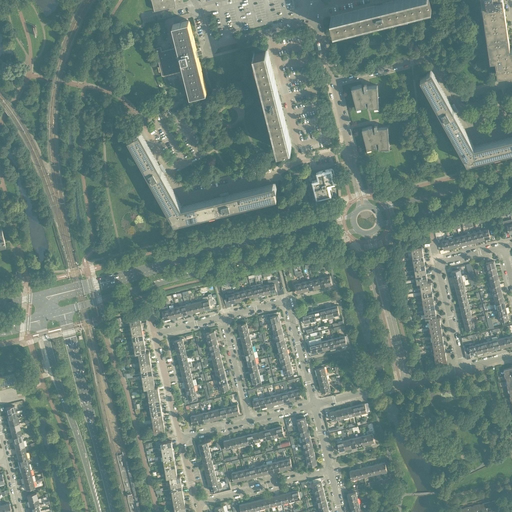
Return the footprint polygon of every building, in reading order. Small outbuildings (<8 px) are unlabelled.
[(176,4),(175,0),(152,0),(155,10),(176,4)] [(334,30),(432,6),(430,0),(397,0),(382,4),(382,2),(376,5),(330,17),(334,30)] [(509,46),(502,0),(482,0),(491,58),(496,58),(498,72),(498,74),(505,73),(504,72),(509,71),(509,72),(511,71),(511,48),(508,49),(508,46),(509,46)] [(199,62),(197,56),(197,55),(200,54),(199,50),(196,51),(196,50),(197,49),(197,48),(195,48),(188,20),(173,24),(179,48),(177,48),(182,69),(185,69),(191,95),(206,91),(199,63),(200,63),(200,62),(199,62)] [(182,69),(177,48),(175,49),(174,46),(174,48),(162,51),(161,46),(155,48),(162,75),(163,75),(162,74),(180,70),(180,71),(180,70),(182,69)] [(276,85),(267,48),(253,52),(263,88),(267,104),(278,149),(292,146),(280,101),(276,85)] [(452,105),(432,71),(420,78),(423,82),(467,162),(511,150),(511,136),(474,146),(455,111),(456,110),(453,104),(452,105)] [(362,87),(361,84),(352,87),(353,91),(354,91),(355,96),(354,96),(357,107),(366,105),(365,100),(368,99),(368,107),(378,106),(378,95),(377,85),(367,86),(367,82),(364,83),(364,87),(362,87)] [(389,137),(389,135),(388,127),(377,127),(377,124),(375,124),(375,129),(372,129),(372,126),(362,128),(363,133),(364,133),(366,138),(364,138),(367,149),(377,146),(376,141),(378,141),(379,148),(389,147),(388,137),(389,137)] [(128,138),(130,142),(175,222),(277,197),(273,183),(182,206),(140,131),(128,138)] [(318,176),(319,176),(320,179),(312,181),(316,199),(332,195),(333,193),(330,184),(335,183),(333,176),(334,176),(334,175),(333,169),(332,168),(317,172),(317,173),(317,175),(318,176)] [(488,229),(482,230),(484,239),(490,237),(488,229)] [(453,238),(447,239),(450,248),(455,246),(453,238)] [(447,239),(441,241),(443,249),(450,248),(447,239)] [(485,262),(487,268),(496,266),(494,260),(485,262)] [(496,266),(487,268),(488,274),(497,272),(496,266)] [(451,271),(453,277),(461,275),(460,269),(451,271)] [(497,272),(488,274),(490,280),(498,278),(497,272)] [(330,275),(324,277),(326,285),(332,284),(330,275)] [(461,275),(453,277),(454,283),(463,280),(461,275)] [(498,278),(490,280),(491,286),(500,284),(498,278)] [(275,282),(269,284),(271,292),(277,291),(275,282)] [(297,293),(303,291),(301,282),(295,284),(297,293)] [(464,286),(456,288),(457,294),(466,292),(464,286)] [(251,288),(246,290),(248,298),(254,297),(251,288)] [(246,290),(240,291),(242,300),(248,298),(246,290)] [(230,303),(236,301),(234,293),(228,294),(230,303)] [(503,295),(494,297),(496,303),(504,301),(503,295)] [(203,300),(197,302),(199,310),(205,309),(203,300)] [(191,303),(186,305),(188,313),(194,312),(191,303)] [(469,304),(460,306),(461,312),(470,310),(469,304)] [(186,305),(180,306),(182,315),(188,313),(186,305)] [(337,305),(331,306),(334,315),(340,314),(337,305)] [(331,306),(326,308),(328,317),(334,315),(331,306)] [(174,307),(168,309),(170,318),(176,316),(174,307)] [(506,307),(497,309),(498,315),(507,313),(506,307)] [(164,319),(170,318),(168,309),(162,311),(164,319)] [(320,309),(314,311),(316,319),(322,318),(320,309)] [(304,322),(310,321),(308,312),(302,314),(302,315),(303,319),(304,322)] [(507,313),(498,315),(500,321),(509,319),(507,313)] [(270,316),(271,322),(280,320),(278,314),(270,316)] [(472,315),(463,318),(464,323),(473,321),(472,315)] [(280,320),(271,322),(273,328),(281,326),(280,320)] [(473,321),(464,323),(466,329),(475,327),(473,321)] [(238,324),(239,330),(248,328),(246,322),(238,324)] [(281,326),(273,328),(274,334),(283,332),(281,326)] [(248,328),(239,330),(241,336),(249,334),(248,328)] [(206,332),(207,338),(216,336),(215,330),(206,332)] [(283,332),(274,334),(276,340),(284,337),(283,332)] [(345,335),(339,337),(341,345),(347,344),(345,335)] [(216,336),(207,338),(209,344),(218,342),(216,336)] [(339,337),(333,338),(335,347),(341,345),(339,337)] [(504,337),(498,339),(500,347),(506,346),(504,337)] [(174,340),(175,346),(184,344),(182,338),(174,340)] [(327,339),(321,341),(324,350),(330,348),(327,339)] [(251,340),(242,342),(243,348),(252,346),(251,340)] [(492,340),(486,342),(488,350),(494,349),(492,340)] [(218,342),(209,344),(210,350),(219,348),(218,342)] [(316,342),(310,344),(311,350),(312,353),(318,351),(316,342)] [(486,342),(480,343),(482,352),(488,350),(486,342)] [(286,343),(277,345),(278,351),(287,349),(286,343)] [(470,353),(471,355),(477,353),(475,344),(469,346),(470,353)] [(185,350),(177,352),(178,358),(187,356),(185,350)] [(254,351),(245,354),(246,359),(255,357),(254,351)] [(220,353),(212,356),(213,362),(222,359),(220,353)] [(222,359),(213,362),(215,367),(223,365),(222,359)] [(257,363),(248,365),(249,371),(258,369),(257,363)] [(223,365),(215,367),(216,373),(225,371),(223,365)] [(291,366),(283,369),(284,375),(293,373),(291,366)] [(316,368),(317,374),(326,372),(324,366),(316,368)] [(190,368),(181,370),(183,376),(191,373),(190,368)] [(225,371),(216,373),(218,379),(226,377),(225,371)] [(326,372),(317,374),(319,380),(327,378),(326,372)] [(14,373),(0,375),(0,388),(17,384),(14,373)] [(259,375),(251,377),(252,383),(261,381),(259,375)] [(226,377),(218,379),(219,385),(228,383),(226,377)] [(193,379),(184,381),(185,387),(194,385),(193,379)] [(228,383),(219,385),(221,391),(229,389),(228,383)] [(330,390),(329,384),(320,386),(322,392),(324,391),(325,393),(329,392),(329,390),(330,390)] [(194,385),(185,387),(187,393),(196,391),(194,385)] [(299,388),(294,390),(296,398),(302,397),(299,388)] [(294,390),(288,391),(290,400),(296,398),(294,390)] [(196,391),(187,393),(188,399),(197,397),(196,391)] [(288,391),(282,393),(284,401),(290,400),(288,391)] [(282,393),(276,394),(278,403),(284,401),(282,393)] [(270,395),(264,397),(267,406),(272,404),(270,395)] [(255,409),(261,407),(259,398),(253,400),(255,409)] [(365,403),(359,404),(361,413),(367,411),(365,403)] [(238,404),(231,405),(234,414),(240,413),(238,404)] [(359,404),(353,406),(355,414),(361,413),(359,404)] [(5,407),(7,413),(16,411),(14,405),(5,407)] [(353,406),(347,407),(349,416),(355,414),(353,406)] [(220,408),(214,410),(216,418),(222,417),(220,408)] [(341,409),(336,410),(338,419),(344,417),(341,409)] [(332,420),(338,419),(336,410),(330,412),(332,420)] [(16,411),(7,413),(8,419),(17,417),(16,411)] [(208,411),(202,413),(205,421),(211,420),(208,411)] [(193,424),(199,423),(197,414),(191,416),(193,424)] [(17,417),(8,419),(10,425),(19,423),(17,417)] [(297,419),(298,425),(307,423),(305,417),(297,419)] [(19,423),(10,425),(11,431),(20,429),(19,423)] [(307,423),(298,425),(300,431),(308,428),(307,423)] [(282,426),(276,427),(278,436),(284,434),(282,426)] [(276,427),(270,429),(272,437),(278,436),(276,427)] [(20,429),(11,431),(12,437),(22,434),(20,429)] [(264,430),(258,432),(261,440),(267,439),(264,430)] [(258,432),(253,433),(255,442),(261,440),(258,432)] [(372,433),(366,434),(369,443),(375,442),(372,433)] [(22,434),(12,437),(14,442),(23,440),(22,434)] [(247,434),(241,436),(243,445),(249,443),(247,434)] [(310,434),(301,436),(302,442),(311,440),(310,434)] [(366,434),(361,436),(363,445),(369,443),(366,434)] [(361,436),(355,437),(357,446),(363,445),(361,436)] [(235,437),(229,439),(232,448),(237,446),(235,437)] [(355,437),(349,439),(351,447),(357,446),(355,437)] [(226,449),(232,448),(229,439),(223,440),(226,449)] [(349,439),(343,440),(345,449),(351,447),(349,439)] [(23,440),(14,442),(15,448),(24,446),(23,440)] [(339,450),(345,449),(343,440),(337,442),(339,450)] [(199,443),(200,449),(209,447),(207,441),(199,443)] [(24,446),(15,448),(17,454),(26,452),(24,446)] [(26,452),(17,454),(18,460),(27,458),(26,452)] [(314,452),(305,454),(307,460),(316,457),(314,452)] [(316,457),(307,460),(308,466),(317,463),(316,457)] [(27,458),(18,460),(20,466),(29,463),(27,458)] [(290,458),(284,459),(286,468),(292,467),(290,458)] [(284,459),(278,461),(280,469),(286,468),(284,459)] [(272,462),(267,464),(269,472),(275,471),(272,462)] [(385,462),(379,463),(381,472),(387,470),(385,462)] [(29,463),(20,466),(21,471),(30,469),(29,463)] [(379,463),(373,465),(375,473),(381,472),(379,463)] [(267,464),(261,465),(263,474),(269,472),(267,464)] [(213,465),(204,467),(206,473),(215,471),(213,465)] [(373,465),(367,466),(369,475),(375,473),(373,465)] [(367,466),(361,468),(364,476),(369,475),(367,466)] [(361,468),(356,469),(358,478),(364,476),(361,468)] [(30,469),(21,471),(23,477),(32,475),(30,469)] [(352,479),(358,478),(356,469),(350,471),(352,479)] [(234,481),(240,480),(238,471),(231,473),(234,481)] [(32,475),(23,477),(24,483),(33,481),(32,475)] [(216,476),(207,478),(209,484),(217,482),(216,476)] [(313,483),(314,489),(323,486),(321,480),(313,483)] [(33,481),(24,483),(26,489),(35,487),(33,481)] [(217,482),(209,484),(210,490),(219,488),(217,482)] [(298,490),(292,491),(294,500),(300,498),(298,490)] [(292,491),(286,493),(289,501),(294,500),(292,491)] [(347,494),(349,500),(358,497),(356,491),(347,494)] [(36,493),(27,495),(29,501),(38,499),(36,493)] [(286,493),(281,494),(283,503),(289,501),(286,493)] [(281,494),(275,496),(277,504),(283,503),(281,494)] [(275,496),(269,497),(271,506),(277,504),(275,496)] [(269,497),(263,498),(265,507),(271,506),(269,497)] [(38,499),(29,501),(30,507),(39,504),(38,499)] [(497,511),(495,500),(457,510),(457,511),(497,511)] [(252,501),(246,503),(248,511),(254,510),(252,501)] [(248,511),(246,503),(240,504),(241,511),(247,511),(248,511)] [(359,503),(350,505),(352,511),(360,509),(359,503)]
